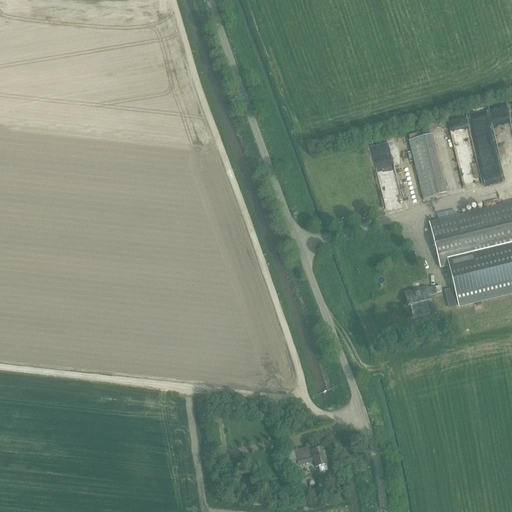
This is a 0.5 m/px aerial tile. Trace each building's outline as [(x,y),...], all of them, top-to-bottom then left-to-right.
[(423,201),(447,195),(432,136),(409,142),(423,201)] [(511,203),(429,224),(440,269),(449,266),(459,306),(511,293),(511,203)] [(427,289),(404,295),(408,309),(410,309),(412,318),(429,314),(426,301),(430,300),(429,296),(437,294),(435,287),(428,289),(427,289)] [(452,289),(444,291),(447,300),(454,298),(452,289)] [(211,449),(221,448),(217,426),(207,427),(211,449)] [(294,452),(288,454),(299,494),(305,492),(299,467),(314,463),(315,469),(319,468),(321,473),(328,472),(327,466),(323,449),(313,452),(312,447),(306,448),(307,449),(294,452)]
